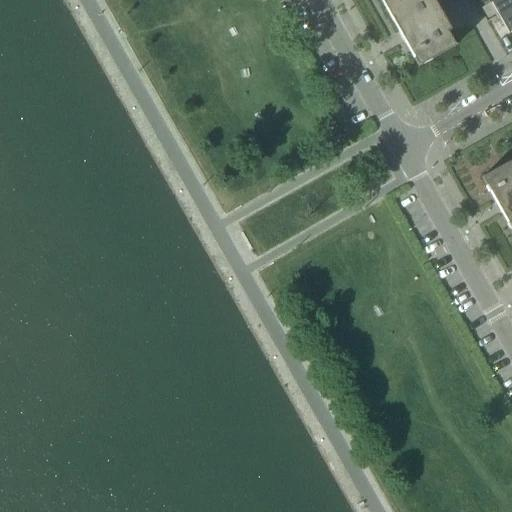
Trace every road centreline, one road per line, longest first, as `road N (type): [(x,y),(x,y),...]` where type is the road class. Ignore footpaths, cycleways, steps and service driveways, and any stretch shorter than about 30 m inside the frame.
road 1 (residential): [(511,351),(399,150)]
road 2 (residential): [(399,150),(314,0)]
road 3 (residential): [(511,87),(399,150)]
